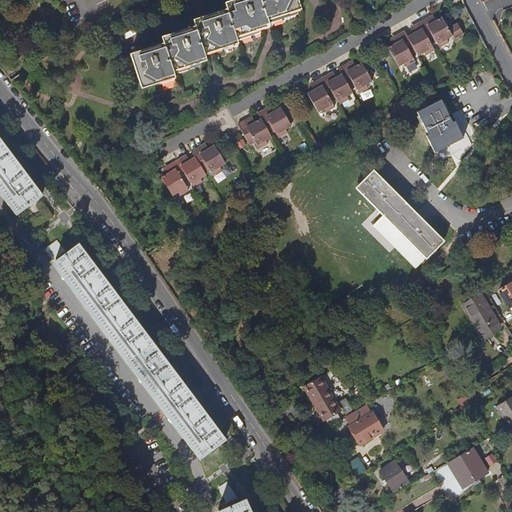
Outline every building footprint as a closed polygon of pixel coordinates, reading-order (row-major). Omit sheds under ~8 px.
[(205,60),(203,53),(212,51),(212,52),(236,45),(235,40),(260,32),(259,29),(269,26),(268,22),(294,13),(294,11),(299,9),(296,0),(230,0),(224,2),(226,9),(192,20),(194,25),(160,36),(162,43),(131,53),(141,87),(149,85),(150,87),(174,80),(172,74),(200,65),(199,62),(205,60)] [(452,32),(445,20),(437,25),(433,19),(422,26),(434,46),(439,44),(442,50),(451,45),(450,42),(456,38),(452,32)] [(434,46),(422,26),(416,29),(419,35),(411,39),(419,55),(421,58),(427,55),(428,58),(437,53),(434,46)] [(461,26),(452,32),(456,38),(458,42),(467,37),(461,26)] [(419,55),(411,39),(410,38),(408,34),(399,38),(397,40),(400,46),(391,50),(401,69),(407,65),(409,69),(418,64),(414,57),(419,55)] [(375,83),(364,65),(356,70),(352,64),(341,70),(343,74),(344,76),(353,91),(358,88),(361,95),(370,90),(368,86),(375,83)] [(353,91),(344,76),(336,80),(333,75),(327,78),(338,99),(342,106),(351,101),(349,97),(355,94),(353,91)] [(338,99),(327,78),(318,83),(316,84),(319,90),(310,95),(320,113),(326,110),(328,113),(337,108),(333,102),(338,99)] [(455,119),(443,96),(421,108),(432,130),(429,131),(438,148),(465,134),(456,118),(455,119)] [(293,127),(283,108),(274,113),(271,108),(262,113),(265,118),(263,119),(272,134),(276,132),(280,138),(289,133),(287,130),(293,127)] [(272,134),(263,119),(254,124),(251,119),(248,120),(240,125),(242,127),(251,146),(257,143),(260,149),(269,144),(267,141),(273,138),(272,134)] [(43,196),(0,139),(0,189),(19,214),(43,196)] [(227,164),(216,146),(208,151),(204,145),(193,151),(197,157),(205,172),(206,171),(210,169),(213,176),(222,170),(221,167),(227,164)] [(205,172),(197,157),(191,160),(188,162),(185,156),(179,160),(193,183),(195,187),(203,181),(201,178),(207,174),(206,171),(205,172)] [(188,186),(193,183),(179,160),(173,164),(168,166),(171,172),(163,177),(173,195),(179,191),(181,194),(190,189),(188,186)] [(445,241),(379,168),(362,185),(387,213),(385,215),(385,217),(386,220),(399,240),(403,241),(404,240),(408,236),(427,257),(445,241)] [(58,238),(44,246),(51,259),(66,251),(58,238)] [(225,441),(79,245),(55,262),(201,458),(225,441)] [(511,306),(511,282),(500,290),(510,307),(511,306)] [(502,326),(482,294),(464,305),(474,320),(476,319),(486,336),(502,326)] [(342,410),(327,385),(326,386),(322,379),(317,381),(317,380),(306,387),(312,396),(312,395),(327,420),(342,410)] [(472,389),(468,392),(473,400),(477,397),(472,389)] [(511,424),(511,396),(496,406),(509,426),(511,424)] [(355,408),(348,398),(341,402),(348,413),(355,408)] [(386,429),(375,410),(351,425),(362,443),(386,429)] [(487,473),(471,447),(447,462),(461,485),(473,477),(475,480),(487,473)] [(505,474),(495,455),(488,458),(498,478),(505,474)] [(407,480),(394,459),(379,469),(392,489),(407,480)] [(351,481),(330,494),(338,507),(359,493),(351,481)] [(249,511),(244,500),(217,511),(216,511),(249,511)]
